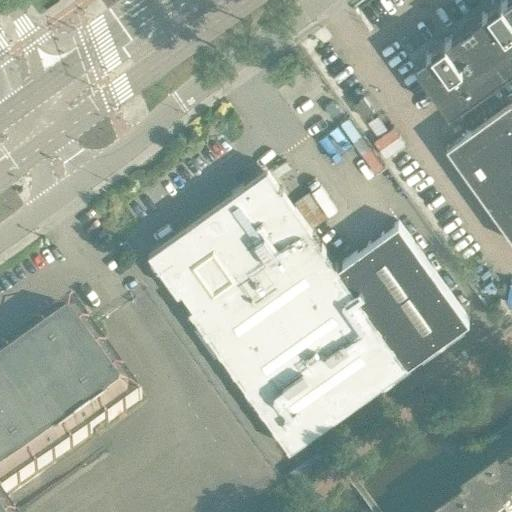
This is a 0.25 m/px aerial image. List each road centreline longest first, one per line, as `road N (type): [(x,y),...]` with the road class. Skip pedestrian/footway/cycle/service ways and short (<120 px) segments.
road 1 (unclassified): [(71,190),(320,0)]
road 2 (secondary): [(48,141),(248,0)]
road 3 (secondary): [(166,0),(31,94)]
